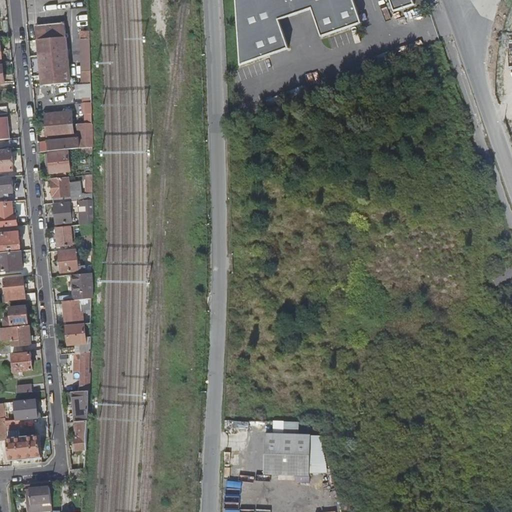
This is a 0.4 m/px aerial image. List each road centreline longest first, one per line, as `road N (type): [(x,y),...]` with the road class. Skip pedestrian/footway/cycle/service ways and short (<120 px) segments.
road 1 (residential): [(0,477),(62,470),(15,0)]
road 2 (residential): [(202,0),(214,511)]
road 3 (residential): [(469,58),(511,180)]
